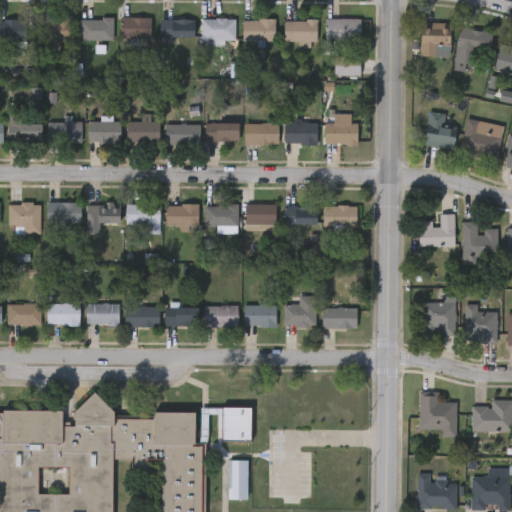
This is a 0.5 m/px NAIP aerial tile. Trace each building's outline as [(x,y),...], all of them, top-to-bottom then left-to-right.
[(112,17),(112,40),(78,40),(78,17),(112,17)] [(150,36),(119,36),(119,17),(150,17),(150,36)] [(200,38),(200,18),(234,18),(234,38),(200,38)] [(274,39),(242,39),(242,18),(274,18),(274,39)] [(325,38),(325,18),(360,18),(360,38),(325,38)] [(0,19),(26,19),(26,41),(0,41),(0,19)] [(69,40),(37,40),(37,19),(69,19),(69,40)] [(159,36),(159,19),(193,19),(193,36),(159,36)] [(283,19),(315,19),(315,46),(297,45),(297,41),(283,40),(283,19)] [(436,45),(436,56),(419,56),(419,23),(448,23),(448,45),(436,45)] [(453,62),(457,27),(490,31),(487,52),(473,51),(471,64),(453,62)] [(511,43),(511,75),(491,70),(499,40),(511,43)] [(441,127),(454,129),(451,149),(422,144),(427,111),(443,114),(441,127)] [(126,121),(140,121),(141,113),(149,114),(148,120),(158,120),(157,142),(125,141),(126,121)] [(459,152),(465,119),(485,123),(483,133),(499,136),(495,159),(459,152)] [(39,120),(39,141),(7,141),(7,120),(39,120)] [(119,120),(119,142),(86,142),(86,120),(119,120)] [(79,121),(79,142),(47,142),(47,121),(79,121)] [(237,122),(237,140),(204,140),(204,122),(237,122)] [(277,143),(243,143),(243,122),(277,122),(277,143)] [(283,143),(283,122),(317,122),(317,143),(283,143)] [(357,122),(357,143),(324,143),(324,122),(357,122)] [(199,124),(199,144),(164,144),(164,124),(199,124)] [(7,225),(7,202),(39,202),(39,233),(18,233),(18,225),(7,225)] [(45,223),(45,202),(79,202),(79,223),(45,223)] [(124,224),(124,203),(158,203),(158,233),(146,233),(146,224),(124,224)] [(165,225),(165,203),(197,203),(197,225),(165,225)] [(274,229),(244,229),(244,203),(274,203),(274,229)] [(85,223),(85,204),(119,204),(119,223),(85,223)] [(204,226),(204,204),(236,204),(236,226),(204,226)] [(316,223),(283,223),(283,205),(316,205),(316,223)] [(355,205),(355,225),(322,225),(322,205),(355,205)] [(417,223),(437,223),(437,214),(453,214),(453,246),(417,246),(417,223)] [(460,222),(476,222),(476,229),(496,229),(496,257),(477,257),(477,264),(460,264),(460,222)] [(314,326),(283,326),(283,304),(297,304),(297,295),(314,295),(314,326)] [(453,334),(420,333),(420,301),(439,301),(439,296),(453,296),(453,334)] [(39,303),(39,324),(6,324),(6,303),(39,303)] [(45,324),(45,303),(78,303),(78,324),(45,324)] [(117,304),(117,324),(84,324),(84,303),(117,304)] [(495,342),(463,342),(463,304),(476,304),(476,311),(495,311),(495,342)] [(236,305),(236,326),(203,326),(203,305),(236,305)] [(275,305),(275,326),(242,326),(242,305),(275,305)] [(124,326),(124,306),(158,306),(158,326),(124,326)] [(163,325),(163,307),(196,307),(196,325),(163,325)] [(356,308),(356,328),(321,327),(321,307),(356,308)] [(111,511),(0,511),(0,409),(61,409),(61,425),(74,425),(74,410),(93,390),(113,409),(113,414),(153,414),(153,411),(194,411),(194,441),(204,441),(204,511),(160,511),(160,456),(111,457),(111,511)] [(454,402),(454,437),(440,437),(440,429),(417,429),(417,393),(436,393),(436,402),(454,402)] [(511,431),(470,431),(470,405),(489,405),(489,400),(511,400),(511,431)] [(249,407),(249,440),(221,440),(221,407),(249,407)] [(507,468),(507,510),(469,510),(469,477),(486,477),(486,468),(507,468)] [(415,509),(415,475),(455,475),(455,509),(415,509)]
